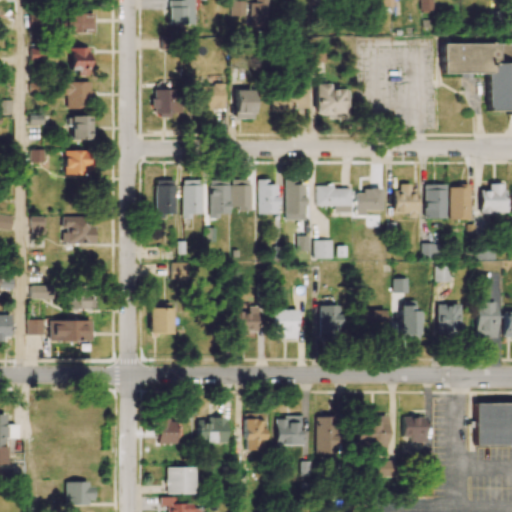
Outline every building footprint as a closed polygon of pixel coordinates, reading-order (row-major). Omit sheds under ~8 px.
[(167,25),(191,24),(190,0),(177,0),(178,0),(166,0),(167,25)] [(248,0),(248,31),(265,31),(265,0),(248,0)] [(432,10),(431,0),(418,0),(419,11),(432,10)] [(243,1),(229,1),(229,16),(243,16),(243,1)] [(92,13),(64,14),(64,33),(92,33),(92,13)] [(511,44),(440,45),(440,73),(485,73),(485,112),(511,112),(511,44)] [(68,73),(86,74),(86,48),(68,47),(68,73)] [(325,62),(324,47),(312,48),(313,62),(325,62)] [(88,82),(63,82),(63,108),(88,109),(88,82)] [(221,110),(222,85),(195,84),(194,109),(221,110)] [(345,89),(327,90),(327,84),(314,84),(314,115),(325,114),(325,119),(346,118),(345,89)] [(172,116),(172,90),(151,90),(150,115),(172,116)] [(234,90),(233,118),(251,119),(252,90),(234,90)] [(306,90),(271,90),(270,112),(291,113),(291,108),(306,109),(306,90)] [(10,100),(0,99),(0,114),(10,115),(10,100)] [(87,116),(68,116),(68,141),(87,141),(87,116)] [(41,162),(40,149),(28,150),(28,162),(41,162)] [(62,174),(81,175),(81,170),(89,171),(90,152),(62,151),(62,174)] [(226,214),(226,179),(207,179),(207,218),(216,218),(216,214),(226,214)] [(248,209),(248,179),(229,180),(229,210),(248,209)] [(275,185),(267,185),(267,179),(255,179),(255,214),(275,214),(275,185)] [(172,214),(172,180),(153,180),(153,218),(163,219),(163,214),(172,214)] [(302,220),(303,183),(283,183),(282,220),(302,220)] [(442,219),(443,185),(423,184),(422,218),(442,219)] [(503,213),(503,184),(487,184),(487,190),(477,190),(477,213),(503,213)] [(180,219),(190,218),(190,213),(199,213),(199,185),(179,185),(180,219)] [(447,185),(446,219),(466,220),(467,186),(447,185)] [(392,186),(392,214),(414,215),(415,187),(392,186)] [(347,187),(314,187),(314,205),(331,206),(331,212),(347,212),(347,187)] [(378,190),(353,190),(354,215),(361,215),(361,211),(379,210),(378,190)] [(11,216),(0,214),(0,229),(8,231),(11,216)] [(92,243),(91,226),(86,226),(86,216),(59,216),(59,228),(60,228),(61,244),(92,243)] [(328,240),(311,240),(311,259),(329,259),(328,240)] [(439,258),(440,244),(418,243),(418,258),(439,258)] [(473,260),(492,259),(491,246),(472,246),(473,260)] [(168,281),(185,281),(184,262),(168,262),(168,281)] [(448,267),(432,266),(432,282),(448,282),(448,267)] [(390,293),(405,293),(405,278),(390,279),(390,293)] [(27,299),(51,299),(51,286),(27,286),(27,299)] [(86,309),(86,290),(64,291),(65,310),(86,309)] [(412,301),(398,301),(398,340),(418,340),(418,311),(412,311),(412,301)] [(493,337),(494,302),(473,302),(473,337),(493,337)] [(146,334),(169,334),(169,303),(147,303),(146,334)] [(459,304),(435,304),(435,336),(459,336),(459,304)] [(317,338),(337,338),(336,305),(317,306),(317,338)] [(254,306),(246,306),(246,311),(232,311),(232,333),(254,333),(254,306)] [(295,338),(295,310),(270,309),(270,337),(295,338)] [(383,310),(356,310),(356,330),(383,330),(383,310)] [(501,337),(511,337),(511,312),(502,312),(501,337)] [(87,320),(24,320),(24,335),(40,335),(40,341),(88,341),(87,320)] [(511,404),(473,404),(472,446),(511,446),(511,404)] [(0,414),(0,464),(3,464),(3,438),(14,438),(14,425),(2,425),(2,414),(0,414)] [(243,450),(262,450),(262,415),(243,414),(243,450)] [(314,453),(334,453),(335,417),(314,416),(314,453)] [(400,437),(408,437),(408,442),(422,442),(423,417),(400,416),(400,437)] [(299,417),(273,417),(274,445),(300,445),(299,417)] [(385,418),(355,417),(354,449),(385,449),(385,418)] [(223,419),(195,418),(195,442),(223,443),(223,419)] [(173,443),(173,419),(154,419),(155,444),(173,443)] [(394,477),(394,460),(372,460),(372,477),(394,477)] [(192,494),(192,467),(164,467),(163,494),(192,494)] [(62,504),(90,504),(90,483),(62,483),(62,504)] [(199,511),(200,508),(189,508),(189,504),(173,504),(173,497),(158,497),(158,506),(165,506),(164,511),(199,511)]
